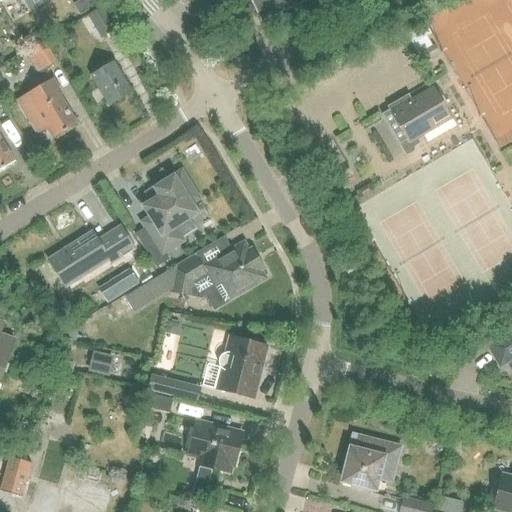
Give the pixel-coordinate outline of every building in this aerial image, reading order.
[(98,0),(86,0),(92,10),(101,4),(98,0)] [(344,0),(233,0),(242,18),(255,12),(260,22),(295,6),(301,19),(301,20),(344,0)] [(105,5),(109,11),(115,8),(112,3),(111,2),(105,5)] [(88,17),(100,36),(113,29),(101,9),(88,17)] [(424,24),(404,36),(409,46),(430,34),(424,24)] [(25,53),(37,74),(57,61),(45,41),(25,53)] [(415,55),(421,65),(422,66),(431,61),(430,60),(439,55),(433,45),(424,50),(415,55)] [(91,76),(109,105),(131,91),(113,62),(91,76)] [(35,134),(47,128),(53,138),(76,125),(60,96),(58,97),(49,81),(16,100),(35,134)] [(389,110),(381,114),(405,156),(414,151),(414,146),(419,143),(417,139),(452,119),(450,116),(435,90),(433,88),(412,100),(408,94),(398,100),(387,106),(389,110)] [(0,169),(14,162),(0,138),(0,169)] [(147,228),(135,236),(156,268),(168,261),(163,252),(180,241),(179,240),(195,229),(188,217),(194,213),(188,204),(196,199),(181,174),(154,191),(159,199),(150,205),(146,208),(153,219),(144,224),(147,228)] [(111,265),(135,249),(121,228),(97,243),(92,234),(49,262),(65,288),(108,261),(111,265)] [(170,290),(170,292),(189,296),(201,298),(205,296),(213,309),(229,299),(263,279),(264,279),(263,277),(259,270),(261,268),(261,269),(263,268),(253,249),(251,250),(251,251),(248,252),(244,245),(243,243),(242,244),(202,268),(195,256),(178,266),(174,268),(170,290)] [(136,269),(145,283),(155,277),(147,263),(136,269)] [(99,291),(106,303),(138,284),(130,271),(99,291)] [(61,319),(57,339),(74,343),(79,323),(61,319)] [(167,319),(165,331),(178,334),(180,321),(167,319)] [(0,322),(0,379),(1,380),(15,341),(0,335),(4,324),(0,322)] [(511,359),(511,331),(488,346),(500,366),(511,359)] [(220,368),(224,371),(219,390),(251,398),(260,361),(264,358),(266,352),(264,349),(264,346),(232,338),(229,353),(223,354),(219,358),(218,363),(220,368)] [(93,352),(88,372),(108,377),(113,357),(93,352)] [(148,390),(173,397),(177,383),(151,376),(148,390)] [(147,393),(144,407),(169,414),(173,400),(147,393)] [(36,468),(55,472),(66,423),(46,418),(36,468)] [(230,464),(234,465),(239,445),(236,444),(238,436),(240,437),(240,438),(241,438),(241,436),(195,424),(188,453),(206,458),(204,467),(228,473),(230,464)] [(342,482),(375,490),(378,477),(390,481),(399,448),(359,438),(354,458),(348,457),(342,482)] [(11,456),(1,489),(22,496),(32,462),(11,456)] [(200,468),(192,497),(205,500),(212,471),(200,468)] [(511,480),(501,477),(494,507),(511,511),(511,480)] [(434,510),(440,511),(460,511),(463,503),(438,497),(434,510)] [(429,511),(431,506),(404,499),(400,511),(429,511)]
